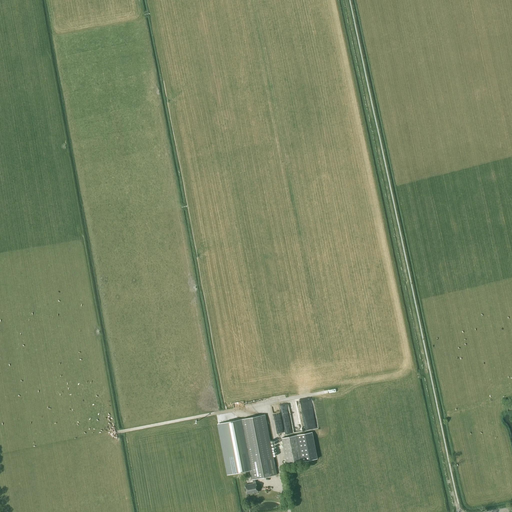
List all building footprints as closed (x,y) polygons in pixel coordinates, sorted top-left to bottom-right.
[(292,411),(290,411),(291,419),(285,420),(287,433),(303,430),(298,403),(291,404),(292,411)] [(280,404),(273,406),(278,433),(286,431),(282,412),(280,413),(279,407),(281,407),(280,404)] [(276,475),(264,415),(240,420),(251,480),(252,479),(253,483),(245,485),(247,495),(253,493),(253,492),(257,491),(255,483),(254,479),(276,475)] [(318,458),(312,432),(297,435),(302,461),(318,458)] [(301,462),(296,435),(281,438),(286,465),(301,462)]
